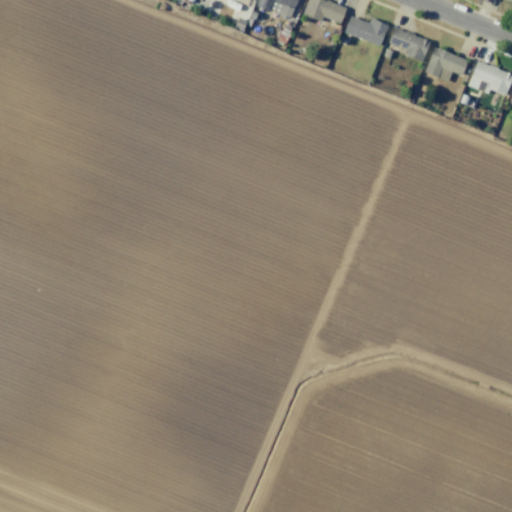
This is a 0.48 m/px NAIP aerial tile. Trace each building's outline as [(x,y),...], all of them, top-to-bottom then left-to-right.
[(257,0),(295,0),(289,18),(255,6),(257,0)] [(306,0),(321,0),(343,8),(337,24),(319,17),(317,24),(300,18),(306,0)] [(368,18),(385,24),(376,46),(342,32),(348,15),(366,22),(368,18)] [(420,61),(428,41),(392,27),(386,42),(403,49),(401,54),(420,61)] [(460,75),(466,60),(433,47),(423,72),(445,81),(449,71),(460,75)] [(503,95),(511,75),(475,61),(465,85),(486,93),(487,89),(503,95)]
